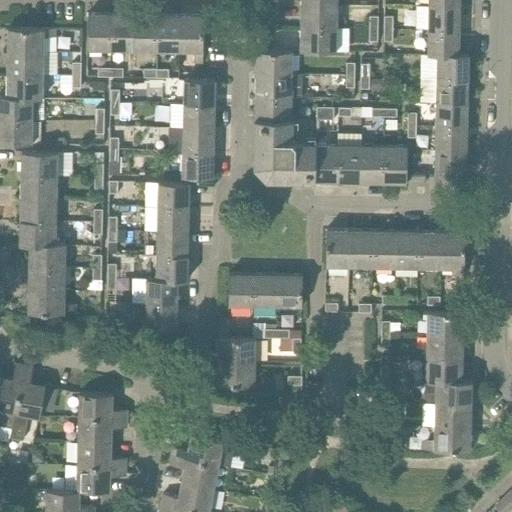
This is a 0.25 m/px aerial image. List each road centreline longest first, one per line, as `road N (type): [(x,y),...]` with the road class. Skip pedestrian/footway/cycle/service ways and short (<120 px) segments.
road 1 (residential): [(232,193),(492,201)]
road 2 (residential): [(152,399),(205,349),(208,193),(232,193)]
road 3 (residential): [(232,193),(240,0)]
road 4 (residential): [(511,381),(490,348),(492,201)]
road 5 (residential): [(0,341),(132,371),(152,399)]
road 6 (residential): [(492,158),(508,137),(508,0)]
road 7 (residential): [(125,511),(140,501),(152,399)]
